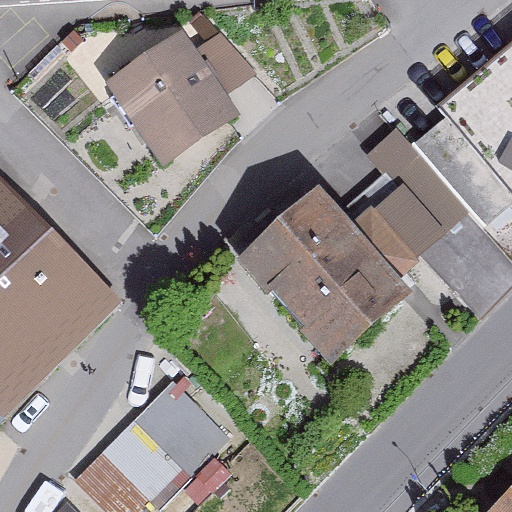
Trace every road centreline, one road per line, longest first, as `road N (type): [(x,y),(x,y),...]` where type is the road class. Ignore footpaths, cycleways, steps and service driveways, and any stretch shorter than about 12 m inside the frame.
road 1 (residential): [(450,0),(154,281)]
road 2 (residential): [(154,281),(10,511)]
road 3 (secondary): [(350,511),(511,346)]
road 4 (residential): [(154,281),(0,124)]
